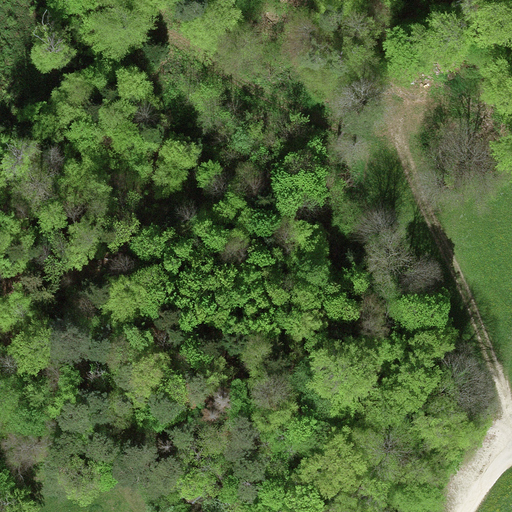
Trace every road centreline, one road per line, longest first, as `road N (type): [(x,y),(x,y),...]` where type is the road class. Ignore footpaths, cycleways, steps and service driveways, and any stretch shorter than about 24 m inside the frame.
road 1 (track): [(319,0),(373,84),(495,363),(511,421)]
road 2 (track): [(400,144),(346,131),(248,82),(123,0)]
